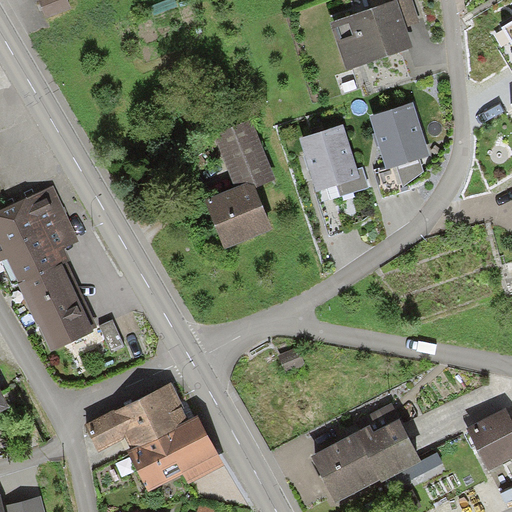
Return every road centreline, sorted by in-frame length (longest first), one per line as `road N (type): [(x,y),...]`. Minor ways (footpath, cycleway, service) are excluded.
road 1 (residential): [(445,0),(457,129),(440,203),(275,322)]
road 2 (secondary): [(0,29),(190,356)]
road 3 (residential): [(275,322),(511,369)]
road 4 (secondary): [(190,356),(277,511)]
road 5 (residential): [(60,409),(190,356)]
